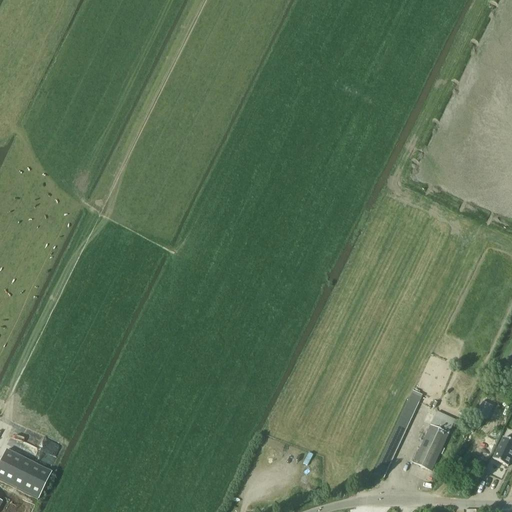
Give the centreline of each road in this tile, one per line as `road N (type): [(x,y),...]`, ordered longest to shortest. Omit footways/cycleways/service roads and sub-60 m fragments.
road 1 (track): [(0,421),(206,0)]
road 2 (track): [(11,124),(73,200),(173,253),(193,240)]
road 3 (unclassified): [(316,511),(389,498),(511,503)]
